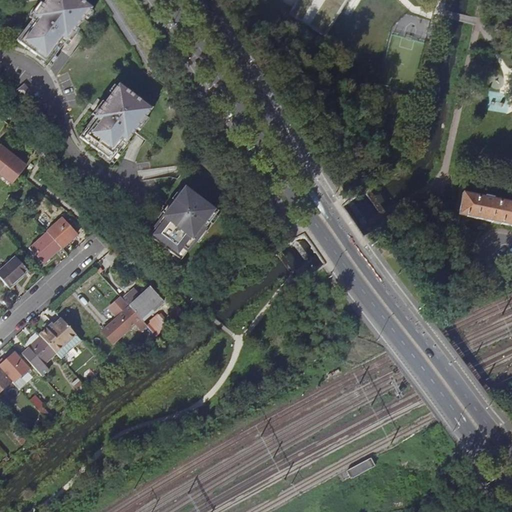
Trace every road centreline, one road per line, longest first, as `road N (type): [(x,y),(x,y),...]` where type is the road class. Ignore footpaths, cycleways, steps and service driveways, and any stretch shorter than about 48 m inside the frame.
road 1 (primary): [(169,0),(321,235),(511,493)]
road 2 (primary): [(511,452),(325,206),(198,0)]
road 3 (residential): [(0,332),(105,236)]
